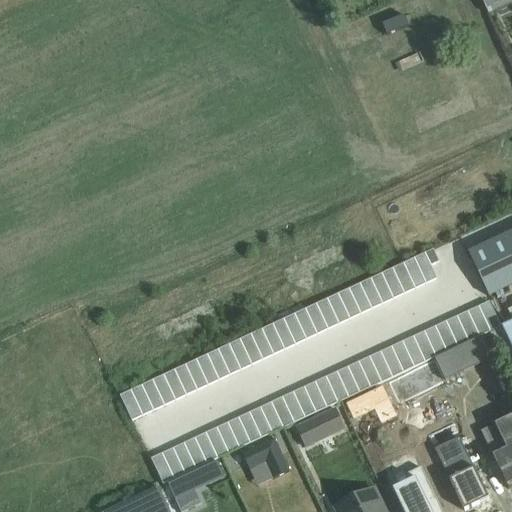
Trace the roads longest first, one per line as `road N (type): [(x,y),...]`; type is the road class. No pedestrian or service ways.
road 1 (residential): [(330,151),(45,290)]
road 2 (residential): [(258,0),(330,151)]
road 3 (residential): [(0,389),(75,354),(45,290)]
road 4 (residential): [(440,148),(349,196),(330,151)]
